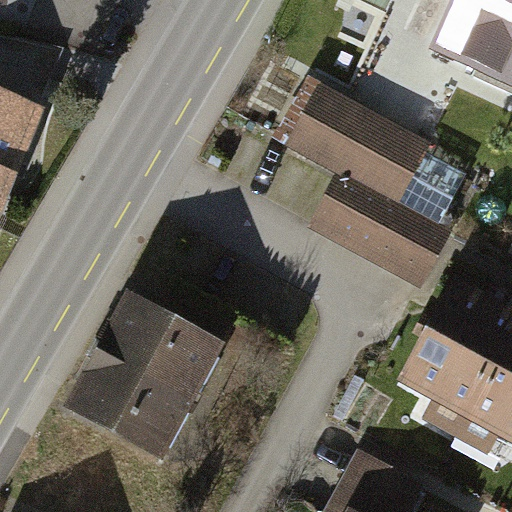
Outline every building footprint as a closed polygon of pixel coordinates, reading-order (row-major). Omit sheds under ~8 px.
[(378,0),(319,0),(313,13),(359,37),(378,0)] [(511,0),(463,0),(432,65),(511,104),(511,0)] [(429,157),(319,98),(285,159),(340,188),(312,241),(418,298),(448,242),(398,215),(429,157)] [(0,102),(0,171),(18,179),(44,123),(0,102)] [(0,171),(0,218),(18,179),(0,171)] [(409,405),(470,437),(511,358),(511,328),(463,302),(409,405)] [(135,316),(69,438),(156,485),(222,363),(135,316)] [(511,358),(470,437),(511,459),(511,358)] [(409,511),(421,491),(360,459),(331,511),(409,511)]
